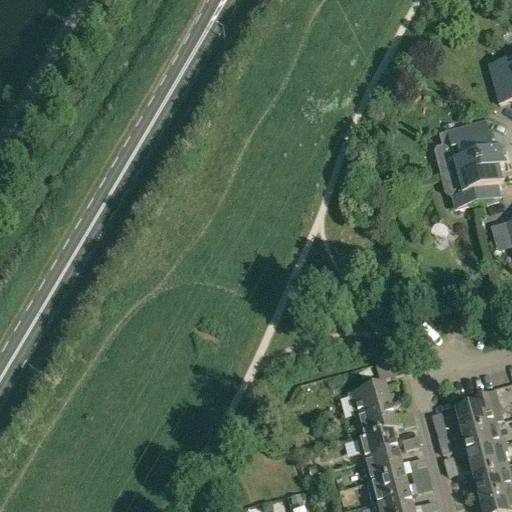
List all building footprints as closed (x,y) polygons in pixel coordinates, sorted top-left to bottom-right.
[(511,62),(489,68),(500,108),(511,104),(511,62)] [(435,156),(441,177),(441,178),(501,161),(499,152),(493,153),(486,126),(439,139),(440,140),(443,150),(437,152),(435,156)] [(456,214),(473,209),(500,202),(496,189),(502,188),(498,172),(504,170),(501,161),(441,178),(446,196),(453,199),(456,214)] [(379,385),(402,379),(404,378),(400,362),(375,368),(379,385)] [(353,406),(357,419),(357,420),(391,411),(386,389),(348,399),(351,406),(353,406)] [(456,414),(462,437),(497,427),(492,412),(495,411),(491,397),(472,402),(474,409),(456,414)] [(359,428),(362,441),(392,434),(397,433),(391,411),(357,420),(357,419),(354,420),(356,428),(359,428)] [(403,433),(415,429),(412,416),(399,420),(403,433)] [(442,418),(432,420),(437,437),(446,434),(442,418)] [(462,437),(468,458),(505,448),(504,442),(501,443),(497,427),(462,437)] [(359,459),(361,466),(398,456),(392,434),(362,441),(357,442),(362,458),(359,459)] [(405,456),(422,451),(419,440),(402,445),(405,456)] [(447,440),(438,443),(442,460),(452,457),(447,440)] [(468,458),(474,480),(508,471),(504,455),(507,454),(505,448),(468,458)] [(366,472),(369,486),(370,486),(404,478),(398,456),(361,466),(363,473),(366,472)] [(453,461),(444,464),(449,481),(458,478),(453,461)] [(411,478),(428,473),(425,462),(408,466),(411,478)] [(309,470),(310,479),(318,477),(316,468),(309,470)] [(474,480),(479,502),(511,492),(511,485),(508,471),(474,480)] [(371,494),(375,507),(375,508),(410,499),(404,478),(370,486),(369,486),(367,486),(369,494),(371,494)] [(322,484),(324,497),(333,495),(330,482),(322,484)] [(433,494),(430,483),(413,488),(416,498),(433,494)] [(481,511),(511,511),(511,492),(479,502),(481,511)] [(291,499),(293,508),(303,505),(301,497),(291,499)] [(413,511),(410,499),(375,508),(375,507),(373,508),(373,511),(413,511)]
